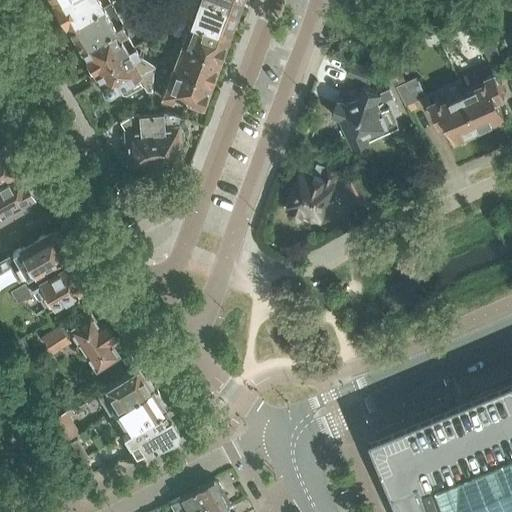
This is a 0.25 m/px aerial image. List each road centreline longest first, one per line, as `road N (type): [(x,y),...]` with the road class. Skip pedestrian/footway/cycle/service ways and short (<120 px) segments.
road 1 (residential): [(185,343),(210,307),(317,0)]
road 2 (residential): [(277,0),(193,228),(151,297)]
road 3 (residential): [(122,511),(280,430)]
road 4 (residential): [(511,173),(361,244)]
road 5 (residential): [(80,184),(0,44)]
road 6 (residential): [(80,184),(151,297)]
road 7 (residential): [(185,343),(280,430)]
road 8 (tertiary): [(403,377),(316,401),(296,432)]
road 9 (tertiary): [(296,432),(338,422),(403,377)]
